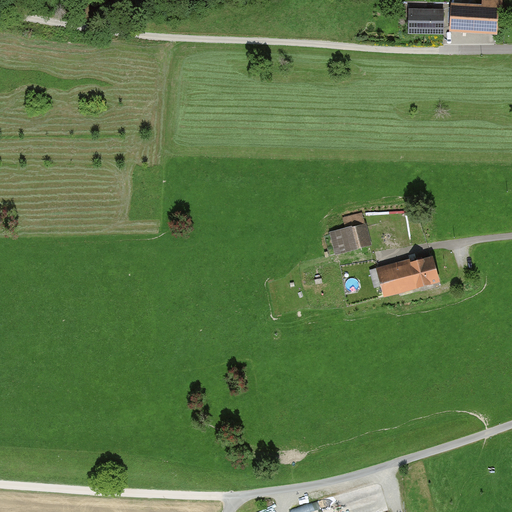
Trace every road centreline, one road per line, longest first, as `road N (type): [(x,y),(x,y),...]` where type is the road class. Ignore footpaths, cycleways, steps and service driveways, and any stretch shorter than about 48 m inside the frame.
road 1 (track): [(0,484),(234,498),(322,483),(511,424)]
road 2 (track): [(439,51),(138,35),(0,13)]
road 3 (track): [(386,255),(511,236)]
